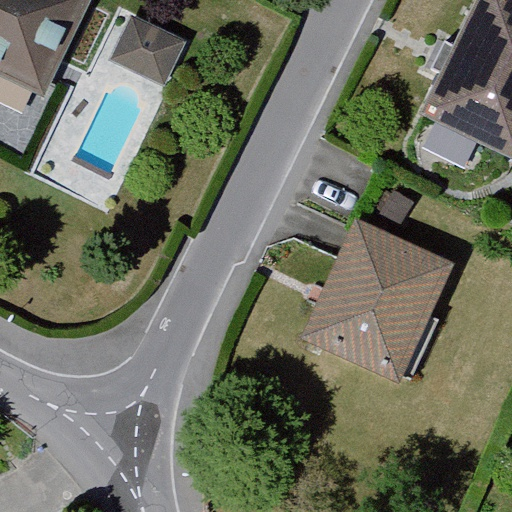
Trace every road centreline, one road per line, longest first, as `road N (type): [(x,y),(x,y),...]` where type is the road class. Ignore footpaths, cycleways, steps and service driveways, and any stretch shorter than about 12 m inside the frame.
road 1 (residential): [(343,0),(127,436)]
road 2 (residential): [(127,436),(0,380)]
